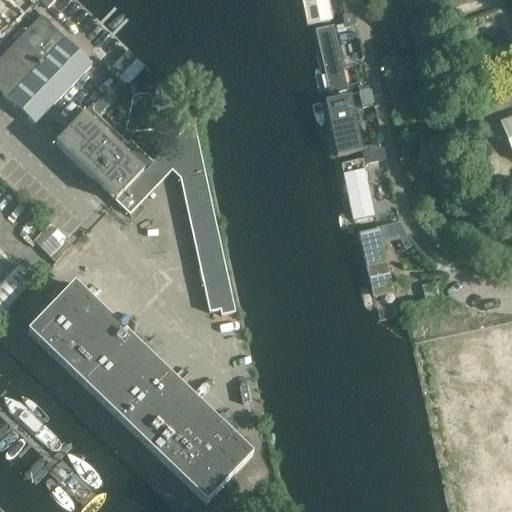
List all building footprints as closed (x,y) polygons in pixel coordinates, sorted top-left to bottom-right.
[(333,22),(327,0),(300,0),(308,28),(333,22)] [(0,93),(8,101),(65,42),(41,18),(31,28),(28,25),(23,29),(27,33),(0,60),(0,93)] [(322,66),(330,97),(349,92),(333,26),(314,31),(322,66)] [(8,101),(34,126),(91,67),(65,42),(8,101)] [(118,80),(136,62),(127,53),(108,71),(118,80)] [(350,101),(325,107),(337,161),(363,155),(350,101)] [(143,174),(83,117),(55,146),(115,203),(143,174)] [(511,159),(511,121),(499,126),(511,159)] [(205,177),(193,122),(143,174),(115,203),(129,217),(172,173),(180,183),(205,177)] [(339,168),(352,229),(378,224),(365,163),(339,168)] [(228,283),(205,177),(180,183),(203,289),(228,283)] [(358,238),(375,308),(396,303),(379,233),(358,238)] [(0,279),(16,264),(0,248),(0,279)] [(22,264),(0,287),(0,315),(35,277),(22,264)] [(235,315),(228,283),(203,289),(209,314),(220,312),(221,318),(235,315)] [(252,458),(149,359),(156,350),(130,325),(122,333),(74,287),(27,335),(205,506),(252,458)]
